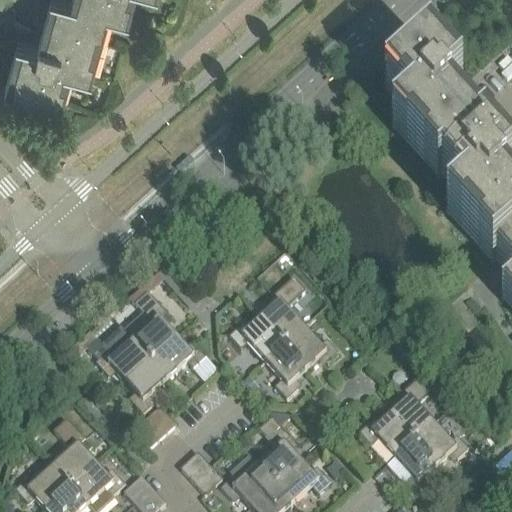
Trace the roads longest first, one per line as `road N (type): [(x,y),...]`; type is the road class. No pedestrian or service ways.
road 1 (secondary): [(108,255),(402,0)]
road 2 (secondary): [(293,0),(63,209)]
road 3 (residential): [(244,394),(159,472),(189,505)]
